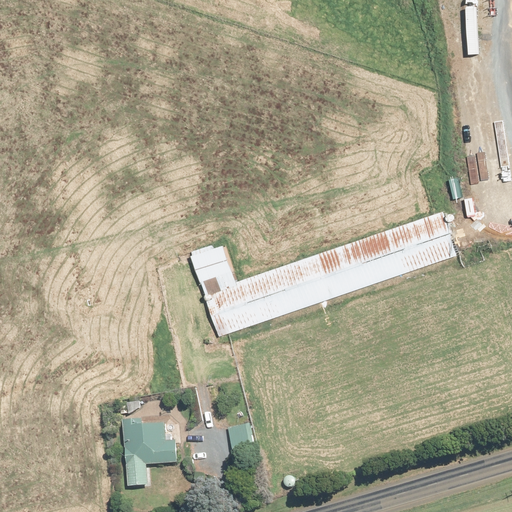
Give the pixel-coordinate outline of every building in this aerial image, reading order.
[(0,0),(0,10),(77,0),(0,0)] [(74,44),(0,53),(0,91),(4,91),(5,96),(48,90),(48,85),(79,81),(74,44)] [(194,256),(224,339),(465,254),(450,211),(243,284),(229,244),(194,256)] [(254,423),(232,427),(237,460),(259,456),(254,423)] [(124,426),(127,487),(150,486),(149,462),(178,461),(177,437),(165,438),(164,424),(124,426)]
